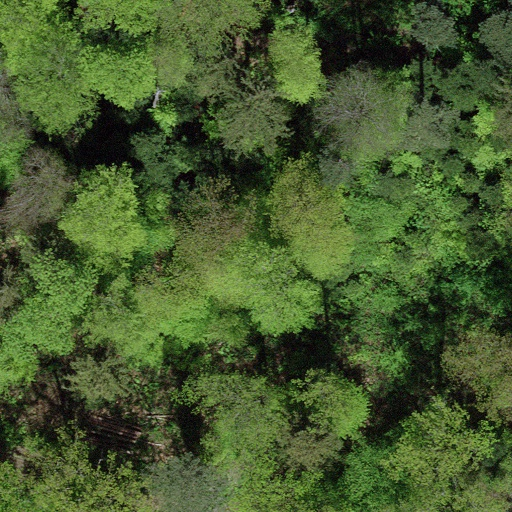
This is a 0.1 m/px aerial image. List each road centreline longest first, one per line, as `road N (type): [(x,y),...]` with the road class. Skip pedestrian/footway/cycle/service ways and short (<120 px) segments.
road 1 (track): [(511,20),(184,0)]
road 2 (track): [(0,441),(73,466),(149,511)]
